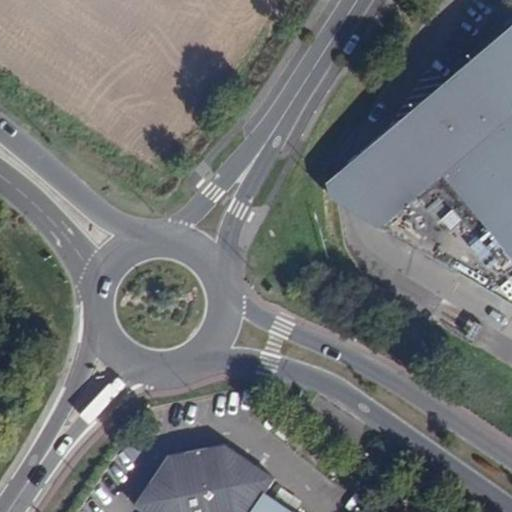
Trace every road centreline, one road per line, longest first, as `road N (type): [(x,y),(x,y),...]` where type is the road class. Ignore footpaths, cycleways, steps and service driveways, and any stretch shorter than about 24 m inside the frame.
road 1 (primary): [(193,363),(236,358),(339,392),(511,509)]
road 2 (primary): [(511,460),(378,371),(251,316),(225,291)]
road 3 (secondary): [(19,511),(60,450),(115,393),(163,371)]
road 4 (secondary): [(102,338),(74,398),(0,511)]
road 5 (primary): [(141,242),(0,130)]
road 6 (residential): [(260,149),(360,0)]
road 7 (primary): [(0,171),(77,257),(94,300)]
road 8 (residential): [(211,263),(260,149)]
road 9 (residential): [(260,149),(177,241)]
